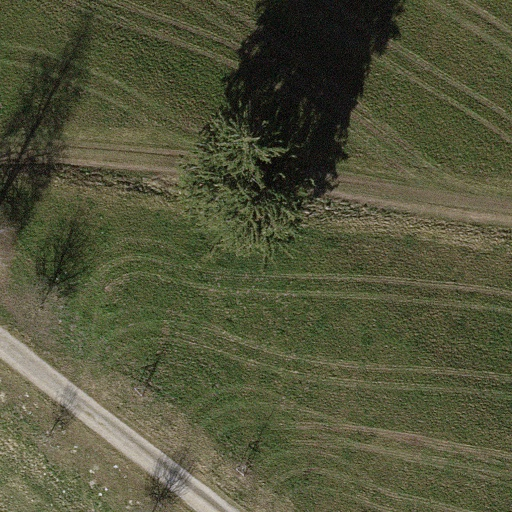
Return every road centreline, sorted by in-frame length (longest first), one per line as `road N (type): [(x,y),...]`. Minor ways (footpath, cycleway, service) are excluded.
road 1 (track): [(511,209),(269,171),(0,151)]
road 2 (track): [(217,511),(0,339)]
